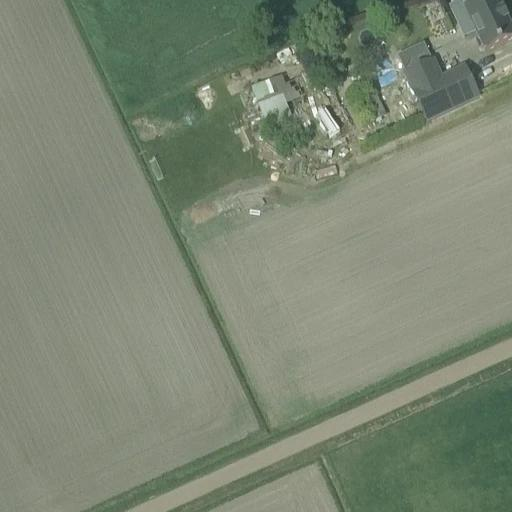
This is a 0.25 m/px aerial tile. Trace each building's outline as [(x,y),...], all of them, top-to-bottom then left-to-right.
[(473,0),(469,0),(449,9),(458,30),(470,24),(475,35),(484,55),(511,41),(511,30),(498,0),(482,0),(475,3),(473,0)] [(406,78),(428,125),(479,101),(465,72),(441,83),(433,65),(406,78)] [(338,77),(328,81),(333,91),(343,87),(338,77)] [(263,130),(293,121),(280,79),(251,88),(263,130)] [(374,93),(354,102),(366,128),(386,119),(374,93)]
